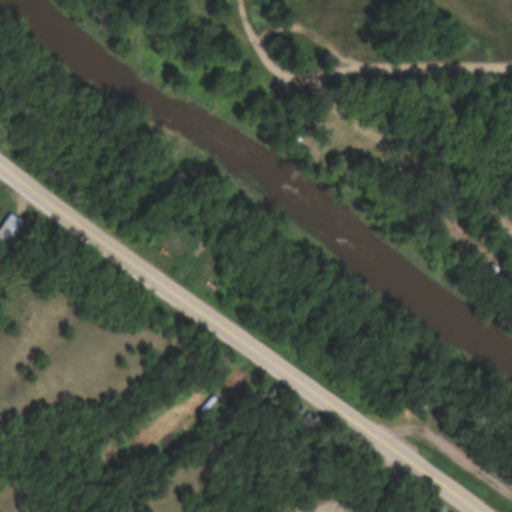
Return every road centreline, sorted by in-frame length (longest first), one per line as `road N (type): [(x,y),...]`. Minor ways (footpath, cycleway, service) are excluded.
road 1 (tertiary): [(0,157),(490,511)]
road 2 (track): [(511,225),(294,72)]
